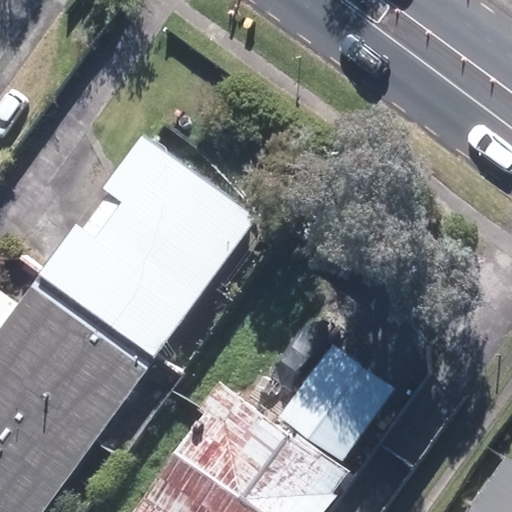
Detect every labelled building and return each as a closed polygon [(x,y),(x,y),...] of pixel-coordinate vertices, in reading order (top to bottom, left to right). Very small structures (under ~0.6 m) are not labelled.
[(169,353),(270,213),(157,132),(119,185),(122,187),(97,222),(94,219),(56,272),(169,353)] [(53,511),(161,363),(49,282),(0,349),(0,511),(53,511)] [(355,455),(407,385),(349,341),(296,411),(355,455)] [(229,412),(153,511),(344,511),(358,495),(349,488),(364,469),(240,376),(219,405),(229,412)] [(511,511),(511,457),(472,511),(511,511)]
